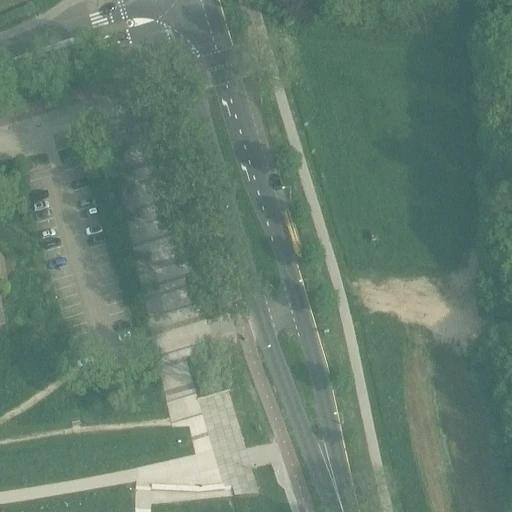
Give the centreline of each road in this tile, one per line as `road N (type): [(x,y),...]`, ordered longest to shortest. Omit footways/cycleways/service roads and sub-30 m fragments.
road 1 (tertiary): [(169,14),(259,315),(340,511)]
road 2 (tertiary): [(344,511),(321,384),(209,4)]
road 3 (tertiary): [(169,14),(0,63)]
